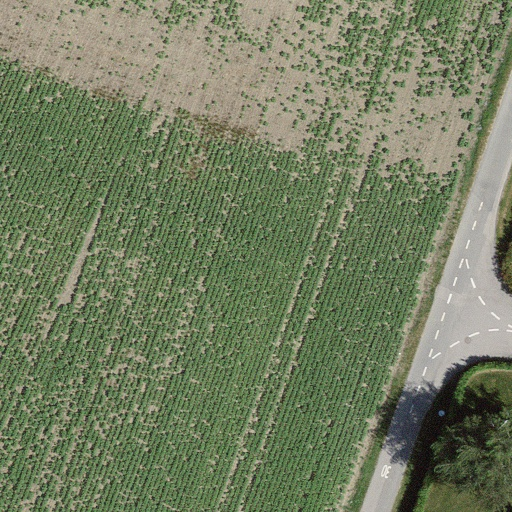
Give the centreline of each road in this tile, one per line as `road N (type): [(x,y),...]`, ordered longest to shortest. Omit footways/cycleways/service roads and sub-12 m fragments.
road 1 (unclassified): [(375,511),(450,299)]
road 2 (track): [(450,299),(511,120)]
